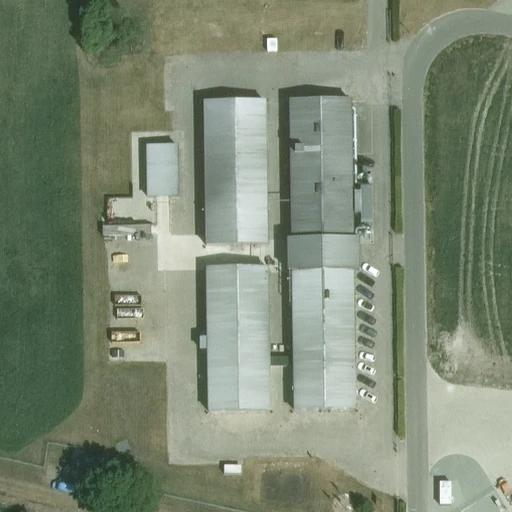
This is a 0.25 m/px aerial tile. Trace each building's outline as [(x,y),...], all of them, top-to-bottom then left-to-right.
[(283,276),(288,276),(290,415),(354,414),(352,275),(360,275),(360,242),(352,242),(350,103),(286,104),(288,242),(283,243),(283,276)] [(201,106),(202,251),(266,250),(265,106),(201,106)] [(205,416),(267,416),(267,272),(205,272),(205,416)] [(96,472),(98,461),(78,458),(76,469),(96,472)] [(511,511),(511,481),(496,492),(508,511),(511,511)]
